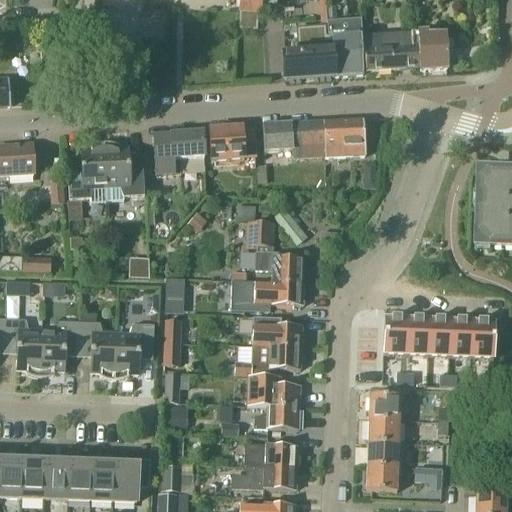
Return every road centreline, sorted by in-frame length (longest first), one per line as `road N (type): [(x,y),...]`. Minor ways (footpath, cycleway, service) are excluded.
road 1 (residential): [(439,116),(393,254),(341,299),(332,511)]
road 2 (residential): [(126,115),(358,101),(439,116)]
road 3 (residential): [(126,115),(122,38),(106,23),(12,22)]
road 4 (residential): [(131,408),(0,403)]
road 5 (residential): [(0,125),(126,115)]
